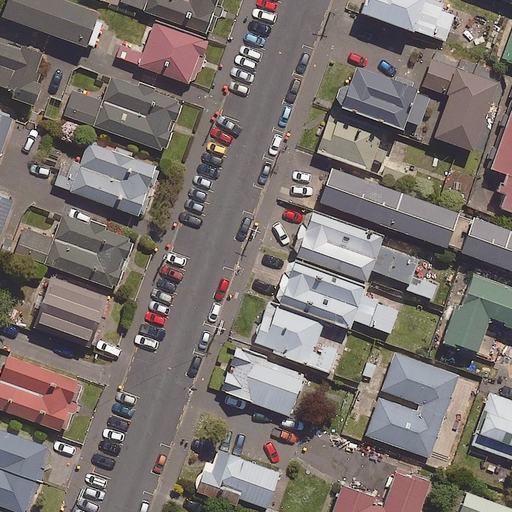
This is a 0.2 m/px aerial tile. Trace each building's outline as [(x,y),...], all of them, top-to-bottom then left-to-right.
[(105,20),(50,0),(12,0),(5,20),(92,53),(105,20)] [(212,33),(216,35),(228,0),(123,0),(122,4),(210,37),(212,33)] [(460,0),(370,0),(366,11),(454,43),(469,3),(460,0)] [(211,45),(157,24),(147,51),(124,42),(117,59),(195,88),(211,45)] [(28,76),(38,48),(20,42),(19,46),(0,39),(0,81),(11,85),(9,92),(30,100),(37,79),(28,76)] [(454,91),(438,137),(483,153),(509,79),(443,56),(434,84),(454,91)] [(444,93),(361,60),(344,103),(426,136),(444,93)] [(152,91),(154,85),(138,79),(136,85),(111,75),(102,99),(73,88),(64,112),(161,149),(180,101),(152,91)] [(0,141),(11,114),(0,110),(0,141)] [(393,133),(332,112),(318,153),(379,174),(393,133)] [(511,117),(493,167),(506,172),(500,187),(511,191),(511,198),(511,203),(511,117)] [(138,210),(142,211),(157,168),(154,167),(155,164),(87,139),(78,164),(63,158),(54,183),(137,213),(138,210)] [(379,174),(339,160),(325,200),(452,246),(466,206),(379,174)] [(0,224),(11,193),(0,189),(0,224)] [(320,204),(304,245),(418,287),(434,245),(320,204)] [(131,237),(62,212),(53,238),(22,227),(13,251),(114,287),(131,237)] [(511,223),(480,212),(466,249),(511,265),(511,223)] [(302,257),(288,297),(364,325),(366,318),(404,332),(414,304),(374,290),(377,284),(302,257)] [(456,336),(487,347),(497,320),(511,325),(511,277),(480,266),(456,336)] [(103,293),(48,274),(31,324),(85,343),(103,293)] [(278,302),(264,341),(339,368),(353,329),(278,302)] [(0,369),(0,397),(76,425),(95,372),(18,344),(8,372),(0,369)] [(471,370),(403,348),(376,432),(443,454),(471,370)] [(255,350),(239,393),(302,416),(318,373),(255,350)] [(511,399),(488,391),(473,432),(474,432),(470,445),(511,460),(511,399)] [(0,501),(29,511),(33,511),(59,443),(0,421),(0,501)] [(280,511),(297,470),(226,441),(206,492),(256,511),(280,511)] [(349,480),(338,511),(425,511),(438,476),(406,465),(396,496),(349,480)] [(511,511),(511,497),(471,487),(464,511),(511,511)]
